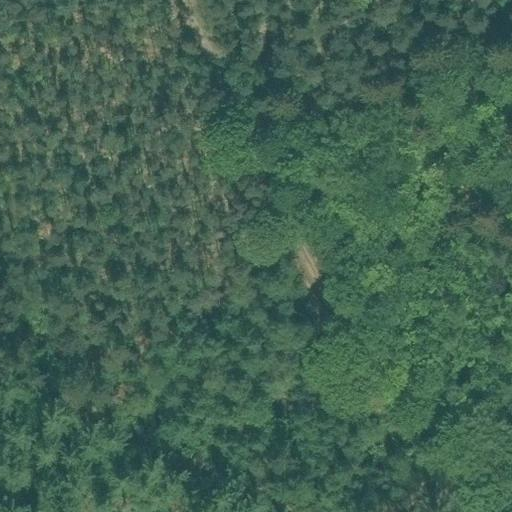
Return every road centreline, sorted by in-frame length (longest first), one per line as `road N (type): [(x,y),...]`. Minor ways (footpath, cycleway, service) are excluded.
road 1 (track): [(246,127),(339,319),(436,469)]
road 2 (track): [(300,511),(0,369)]
